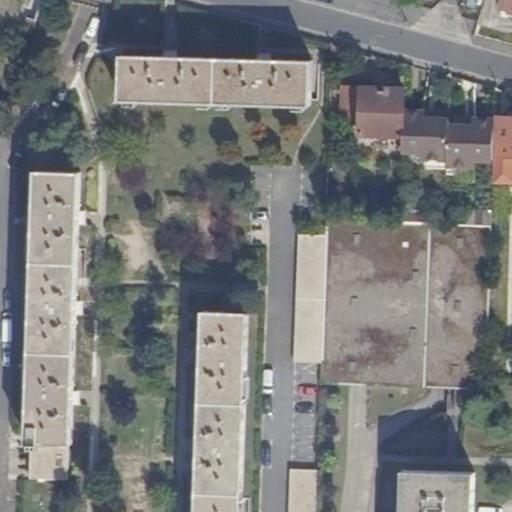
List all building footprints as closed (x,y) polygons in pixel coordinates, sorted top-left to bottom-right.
[(26,0),(24,14),(40,18),(43,0),(26,0)] [(511,12),(511,0),(505,0),(503,10),(511,12)] [(356,54),(334,48),(334,61),(351,65),(353,55),(355,56),(356,54)] [(313,108),(314,63),(272,62),(272,60),(261,60),(261,62),(178,59),(178,57),(167,56),(167,59),(124,58),(123,102),(313,108)] [(362,133),(363,86),(347,86),(346,133),(362,133)] [(406,110),(406,91),(364,89),(363,138),(405,140),(406,110)] [(405,140),(404,153),(423,154),(423,161),(450,163),(450,124),(451,118),(445,118),(427,117),(427,111),(406,110),(405,140)] [(450,163),(450,168),(477,169),(477,162),(495,163),(497,120),(477,119),(477,125),(457,124),(450,124),(450,163)] [(511,121),(499,121),(498,163),(504,164),(505,158),(511,158),(511,121)] [(82,215),(83,175),(39,174),(29,446),(32,447),(31,481),(69,482),(70,447),(74,447),(75,407),(77,407),(78,395),(76,395),(78,316),(80,316),(81,306),(78,306),(81,227),(83,227),(83,216),(82,215)] [(323,366),(323,386),(487,393),(493,218),(469,217),(468,227),(448,227),(427,226),(427,214),(403,213),(402,225),(329,222),(329,229),(323,366)] [(323,366),(329,229),(322,228),(322,238),(301,237),(297,365),(323,366)] [(243,511),(250,315),(207,315),(205,355),(203,355),(202,365),(204,366),(202,444),(200,444),(199,456),(201,457),(199,511),(243,511)] [(291,511),(318,511),(320,473),(293,472),(291,511)] [(474,511),(476,477),(405,474),(403,511),(474,511)]
